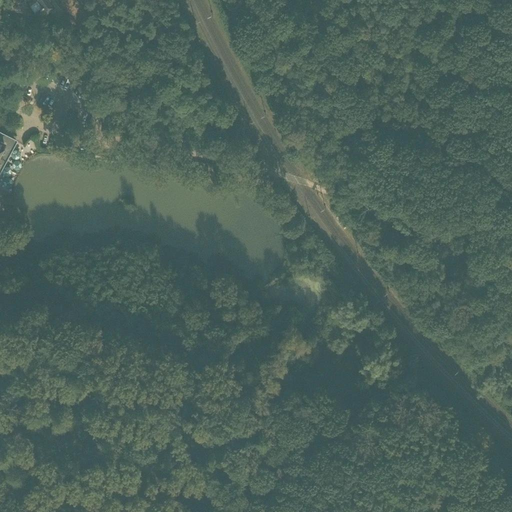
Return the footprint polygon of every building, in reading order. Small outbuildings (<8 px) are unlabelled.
[(47,12),(55,6),(50,0),(37,0),(42,7),(39,8),(40,10),(43,8),(47,12)] [(63,13),(61,21),(69,23),(70,15),(63,13)] [(50,16),(48,22),(57,26),(59,20),(50,16)] [(0,167),(15,140),(0,132),(0,167)] [(217,352),(227,360),(232,354),(221,346),(217,352)]
